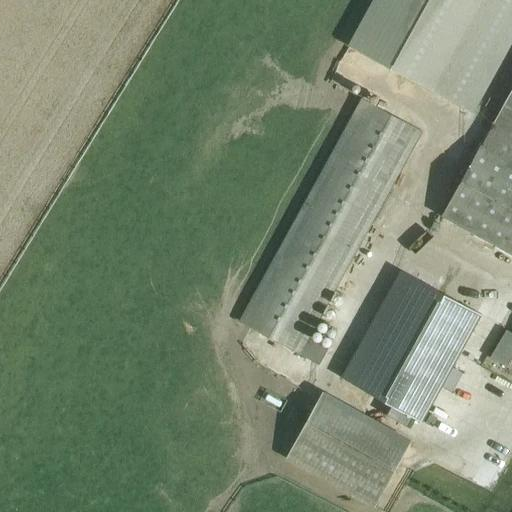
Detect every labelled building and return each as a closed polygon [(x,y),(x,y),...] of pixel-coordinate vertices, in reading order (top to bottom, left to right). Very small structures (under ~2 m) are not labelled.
[(371,0),(347,44),(431,90),(480,0),(371,0)] [(511,88),(481,145),(511,161),(511,88)] [(319,364),(327,350),(308,339),(422,131),(360,97),(238,320),(319,364)] [(511,161),(481,145),(442,215),(511,253),(511,161)] [(368,257),(340,318),(352,324),(352,325),(363,331),(392,268),(368,257)] [(421,420),(480,313),(399,269),(340,376),(421,420)] [(504,365),(511,352),(511,333),(505,329),(489,356),(504,365)] [(412,439),(322,389),(285,456),(375,506),(412,439)] [(405,459),(421,465),(425,454),(409,447),(405,459)]
